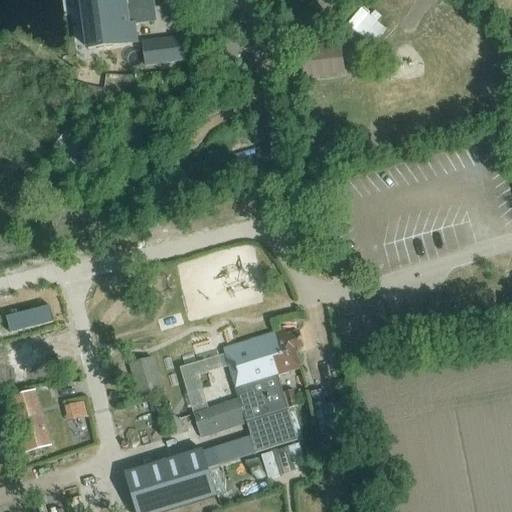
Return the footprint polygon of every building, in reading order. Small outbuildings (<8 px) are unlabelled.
[(124,0),(97,0),(81,2),(87,50),(135,44),(133,26),(128,26),(124,0)] [(143,43),(145,66),(185,61),(182,38),(143,43)] [(303,43),(304,76),(347,74),(346,41),(303,43)] [(507,69),(478,73),(481,95),(510,90),(507,69)] [(315,116),(335,112),(330,92),(311,96),(315,116)] [(393,119),(373,122),(377,151),(397,148),(393,119)] [(84,166),(87,168),(93,161),(90,158),(79,148),(67,162),(79,171),(84,166)] [(50,307),(6,319),(10,336),(54,324),(50,307)] [(247,424),(256,456),(299,443),(288,409),(284,394),(278,377),(302,370),(296,350),(304,348),(299,332),(288,335),(286,330),(224,350),(239,400),(194,415),(201,439),(247,424)] [(144,393),(166,386),(156,354),(134,361),(144,393)] [(298,406),(294,390),(284,394),(288,409),(298,406)] [(8,398),(24,454),(50,446),(34,391),(8,398)] [(72,421),(92,415),(87,399),(67,405),(72,421)] [(299,445),(288,449),(294,470),(306,466),(299,445)] [(166,511),(216,497),(202,451),(125,474),(136,511),(166,511)] [(279,474),(272,453),(261,457),(267,478),(279,474)]
